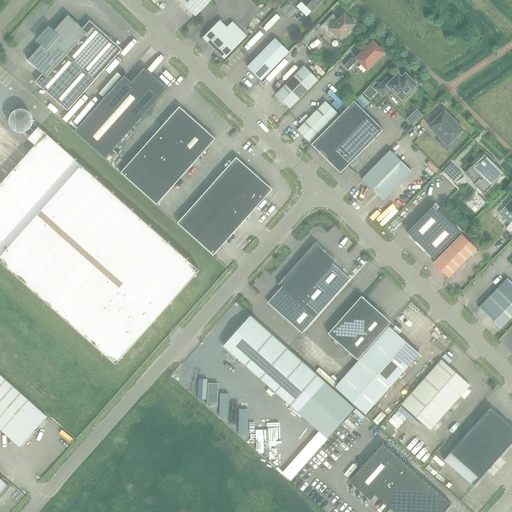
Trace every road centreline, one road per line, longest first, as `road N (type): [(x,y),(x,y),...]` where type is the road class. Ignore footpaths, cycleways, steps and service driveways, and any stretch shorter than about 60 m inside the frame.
road 1 (unclassified): [(31,511),(320,187)]
road 2 (unclassified): [(320,187),(125,0)]
road 3 (residential): [(320,187),(511,376)]
